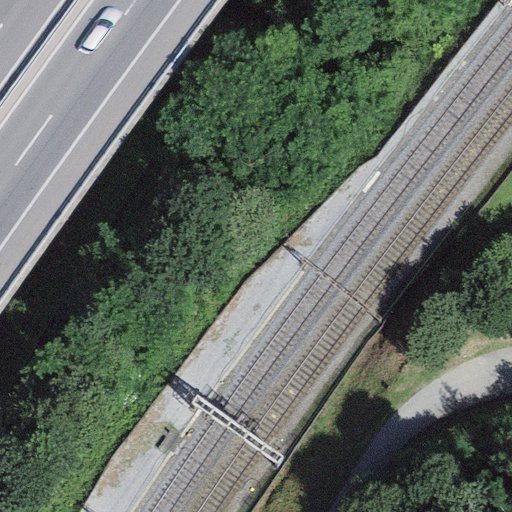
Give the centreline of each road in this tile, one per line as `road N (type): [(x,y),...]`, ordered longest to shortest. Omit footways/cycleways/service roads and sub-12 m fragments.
road 1 (unclassified): [(295,511),(430,371),(511,341)]
road 2 (motorway): [(0,186),(135,0)]
